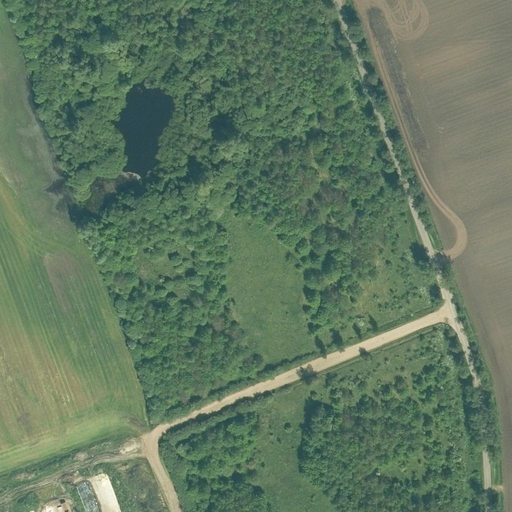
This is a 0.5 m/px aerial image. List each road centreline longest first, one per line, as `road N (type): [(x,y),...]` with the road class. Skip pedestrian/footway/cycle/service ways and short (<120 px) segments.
road 1 (unclassified): [(487,511),(473,372),(335,0)]
road 2 (unknown): [(179,511),(153,452),(158,428),(449,307)]
